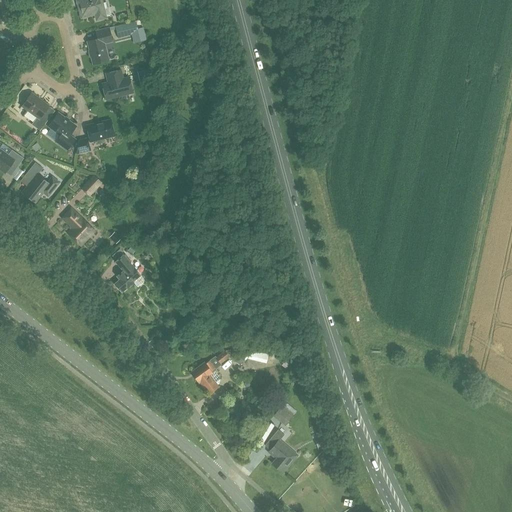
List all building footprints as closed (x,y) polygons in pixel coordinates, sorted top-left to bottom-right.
[(95,14),(96,20),(106,18),(101,0),(81,0),(83,4),(80,5),(83,17),(95,14)] [(146,40),(143,28),(137,29),(135,21),(115,25),(116,29),(118,38),(138,33),(140,42),(146,40)] [(87,42),(93,64),(109,60),(105,44),(113,42),(110,31),(109,27),(95,31),(97,39),(87,42)] [(130,77),(123,78),(121,70),(106,74),(108,82),(102,84),(106,100),(134,93),(130,77)] [(143,80),(150,78),(148,70),(141,72),(143,80)] [(83,77),(78,87),(88,92),(93,82),(83,77)] [(32,125),(40,131),(49,118),(43,114),(49,106),(31,93),(22,106),(37,117),(32,125)] [(75,109),(83,104),(78,96),(70,101),(75,109)] [(55,142),(67,151),(76,139),(70,135),(76,126),(58,113),(48,126),(60,135),(55,142)] [(86,125),(90,142),(115,136),(111,119),(86,125)] [(78,142),(76,153),(90,150),(88,142),(84,143),(78,142)] [(0,169),(5,173),(12,163),(17,167),(24,158),(12,150),(8,155),(0,149),(0,169)] [(22,192),(35,203),(43,192),(48,196),(59,182),(52,177),(48,182),(38,174),(43,168),(35,162),(26,175),(32,180),(22,192)] [(100,181),(94,175),(81,188),(83,190),(83,191),(87,195),(88,195),(90,197),(103,183),(100,181)] [(78,243),(81,245),(95,231),(82,219),(81,218),(71,208),(62,218),(72,228),(67,233),(70,235),(70,236),(77,243),(78,243)] [(110,237),(116,243),(120,239),(114,233),(110,237)] [(115,283),(122,292),(133,283),(132,282),(140,275),(123,256),(116,262),(123,271),(117,276),(119,280),(115,283)] [(230,358),(240,365),(247,355),(250,350),(240,348),(239,350),(237,348),(230,358)] [(249,359),(265,363),(267,352),(252,349),(249,359)] [(220,364),(215,357),(206,364),(205,362),(191,372),(199,383),(199,382),(208,394),(219,386),(210,375),(213,373),(211,371),(216,368),(216,369),(221,365),(220,364)] [(229,388),(220,393),(227,404),(235,399),(229,388)] [(272,416),(285,426),(294,414),(282,404),(272,416)] [(276,458),(272,464),(283,473),(294,459),(288,454),(291,449),(282,442),(281,442),(279,441),(284,435),(278,429),(268,441),(274,446),(269,452),(276,458)] [(317,433),(320,440),(327,438),(324,431),(317,433)]
